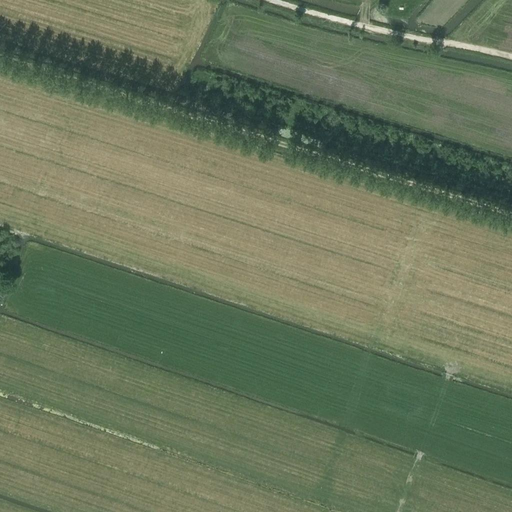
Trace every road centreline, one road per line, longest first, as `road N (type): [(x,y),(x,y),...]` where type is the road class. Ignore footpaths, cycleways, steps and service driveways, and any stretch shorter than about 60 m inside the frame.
road 1 (track): [(511,214),(0,58)]
road 2 (track): [(511,55),(263,0)]
